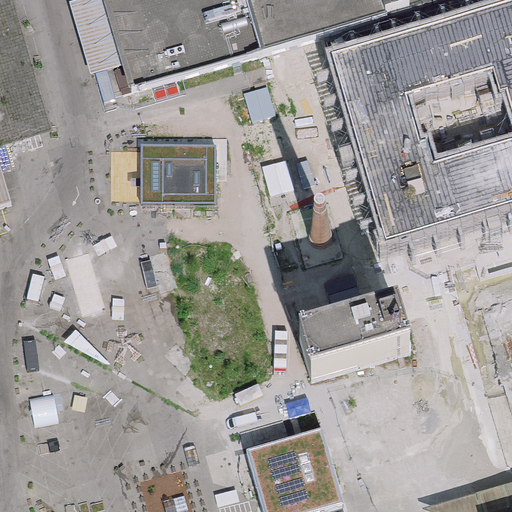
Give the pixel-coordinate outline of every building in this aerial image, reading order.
[(0,0),(0,210),(12,206),(0,164),(0,147),(41,136),(0,0)] [(117,57),(99,0),(98,0),(69,9),(91,81),(122,72),(117,57)] [(99,0),(117,57),(122,72),(129,97),(457,0),(99,0)] [(511,0),(509,0),(332,52),(367,176),(386,238),(511,200),(511,0)] [(270,84),(248,89),(254,118),(276,113),(270,84)] [(216,146),(142,145),(142,203),(215,203),(216,146)] [(329,205),(296,214),(305,244),(320,253),(341,246),(329,205)] [(511,275),(463,289),(511,463),(511,275)] [(300,343),(312,384),(411,356),(399,315),(300,343)] [(321,429),(248,450),(266,511),(308,511),(342,502),(321,429)] [(247,511),(245,502),(215,510),(216,511),(247,511)]
